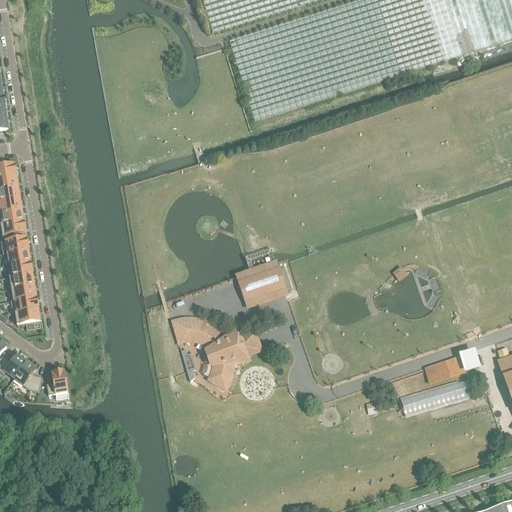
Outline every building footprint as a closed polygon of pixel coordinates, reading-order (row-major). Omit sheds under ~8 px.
[(327,0),(201,0),(212,36),(327,0)] [(511,0),(365,0),(305,19),(229,43),(254,123),(383,83),(496,47),(511,41),(511,0)] [(7,121),(0,121),(0,133),(8,132),(7,121)] [(0,181),(16,179),(16,178),(17,178),(16,172),(15,172),(14,167),(0,169),(0,181)] [(0,192),(18,190),(16,179),(0,181),(0,192)] [(0,204),(20,201),(18,190),(0,192),(0,204)] [(0,215),(22,212),(20,201),(0,204),(0,215)] [(22,217),(22,212),(0,215),(0,227),(1,227),(23,224),(23,223),(25,223),(24,217),(22,217)] [(24,228),(23,224),(1,227),(2,239),(25,235),(25,234),(27,234),(26,228),(24,228)] [(26,241),(1,245),(3,257),(8,256),(28,253),(28,252),(29,252),(28,245),(27,245),(26,241)] [(28,253),(8,256),(10,268),(30,264),(28,253)] [(11,280),(32,276),(30,264),(10,268),(11,280)] [(276,266),(237,279),(237,280),(239,284),(247,309),(286,295),(277,271),(276,266)] [(400,269),(392,275),(399,284),(407,278),(400,269)] [(9,280),(11,292),(34,288),(32,276),(11,280),(9,280)] [(11,292),(13,304),(36,300),(34,288),(11,292)] [(36,300),(13,304),(11,304),(13,316),(15,316),(38,312),(36,300)] [(38,312),(15,316),(17,327),(40,324),(40,323),(41,323),(40,316),(38,316),(38,312)] [(181,326),(177,327),(182,343),(185,342),(190,342),(194,343),(201,345),(202,345),(207,349),(208,350),(211,354),(213,359),(215,365),(214,371),(213,377),(211,381),(225,389),(228,384),(229,381),(229,380),(230,378),(231,371),(231,365),(236,364),(248,363),(246,357),(258,352),(253,336),(240,341),(238,334),(228,341),(225,336),(217,329),(212,326),(215,319),(207,316),(205,323),(203,322),(199,321),(195,321),(191,320),(191,321),(191,325),(189,325),(184,325),(181,326)] [(0,369),(6,362),(8,358),(3,354),(6,350),(5,349),(6,347),(0,342),(0,369)] [(499,351),(501,359),(511,357),(508,349),(499,351)] [(477,351),(460,354),(464,374),(480,371),(477,351)] [(192,373),(196,371),(192,355),(187,357),(186,352),(181,353),(190,384),(194,381),(192,373)] [(6,362),(0,369),(0,373),(4,377),(5,375),(14,382),(26,365),(17,358),(11,366),(6,362)] [(511,393),(511,361),(502,365),(511,393)] [(26,365),(14,382),(28,393),(38,395),(42,380),(35,379),(32,377),(36,372),(26,365)] [(53,386),(46,387),(48,398),(67,395),(64,374),(62,374),(61,372),(54,374),(54,376),(52,376),(53,386)] [(496,395),(495,405),(503,406),(503,396),(496,395)]
